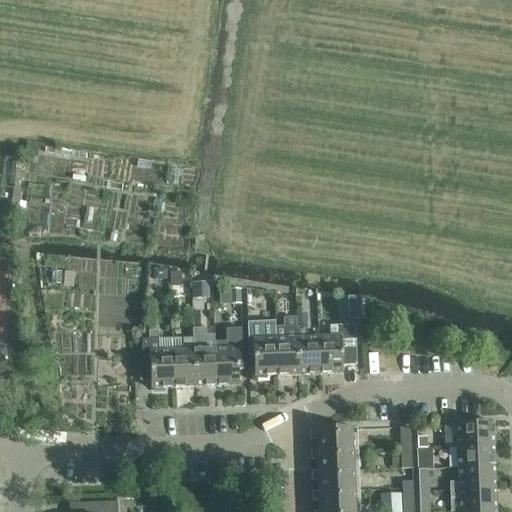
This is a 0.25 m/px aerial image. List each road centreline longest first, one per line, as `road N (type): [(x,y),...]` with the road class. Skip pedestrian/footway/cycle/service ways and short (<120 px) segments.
road 1 (residential): [(23,451),(238,445),(291,422)]
road 2 (residential): [(511,401),(494,392),(367,394),(291,422)]
